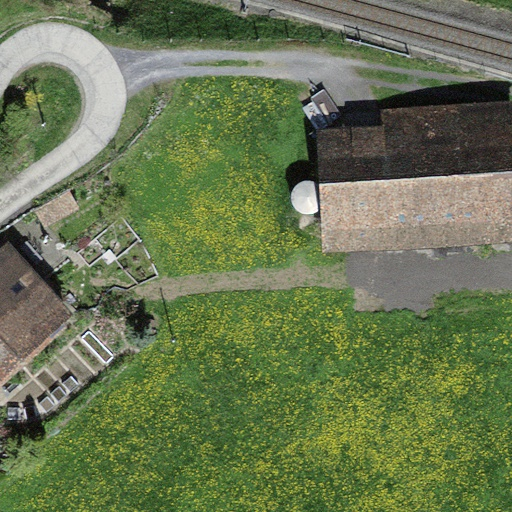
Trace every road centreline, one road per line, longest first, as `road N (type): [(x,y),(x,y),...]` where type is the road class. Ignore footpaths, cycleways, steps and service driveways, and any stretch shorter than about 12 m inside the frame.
road 1 (track): [(0,210),(88,141),(111,99),(99,64),(61,40),(36,42),(0,72)]
road 2 (track): [(511,98),(347,77)]
